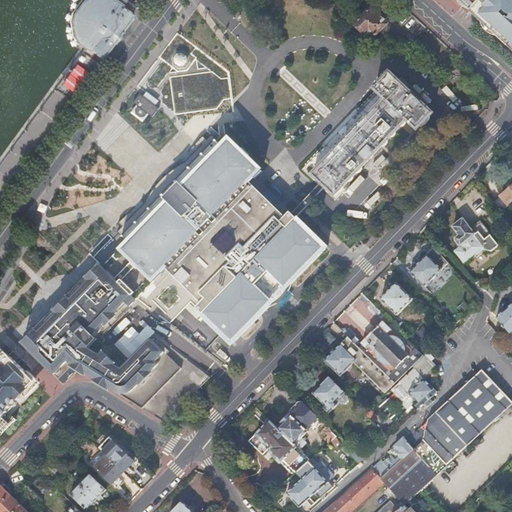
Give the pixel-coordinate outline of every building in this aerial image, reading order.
[(81,7),(79,10),(78,13),(76,17),(76,21),(76,27),(77,31),(78,34),(82,41),(86,45),(97,54),(102,57),(134,14),(115,0),(114,0),(89,0),(86,2),(81,7)] [(449,0),(459,9),(463,5),(457,0),(449,0)] [(511,0),(479,0),(471,9),(481,19),(480,20),(498,35),(500,33),(511,42),(511,0)] [(372,7),(355,24),(364,33),(365,32),(372,38),(388,22),(372,7)] [(498,35),(511,47),(511,42),(500,33),(498,35)] [(174,39),(158,57),(180,76),(185,71),(190,76),(196,69),(204,75),(211,67),(212,66),(203,58),(200,62),(174,39)] [(78,94),(100,63),(84,52),(62,82),(78,94)] [(229,83),(226,70),(219,72),(221,85),(229,83)] [(324,188),(333,195),(406,120),(416,129),(431,113),(389,73),(373,89),(384,99),(312,176),(320,184),(324,188)] [(151,117),(158,108),(139,93),(132,102),(136,105),(134,109),(134,115),(139,118),(144,117),(147,114),(151,117)] [(116,232),(121,236),(216,139),(211,134),(183,162),(177,166),(168,172),(163,177),(157,183),(150,192),(143,203),(116,232)] [(118,285),(136,300),(154,282),(162,274),(190,302),(232,344),(268,307),(272,306),(276,304),(282,299),(284,297),(287,292),(289,289),(291,284),(326,248),(296,218),(292,214),(290,212),(285,217),(250,183),(262,171),(227,137),(221,144),(126,241),(119,248),(120,248),(102,267),(118,285)] [(126,241),(221,144),(216,139),(121,236),(126,241)] [(296,218),(324,188),(320,184),(292,214),(296,218)] [(511,186),(495,202),(503,211),(511,203),(511,186)] [(457,239),(456,242),(461,247),(455,252),(459,256),(454,261),(457,264),(462,260),(464,263),(483,247),(487,251),(491,252),(500,245),(492,235),(492,234),(481,221),(471,228),(464,219),(453,227),(461,236),(457,239)] [(434,248),(410,272),(425,287),(448,263),(434,248)] [(96,265),(17,348),(21,351),(102,267),(99,263),(96,265)] [(39,362),(61,384),(77,368),(132,402),(139,396),(167,422),(208,378),(161,342),(173,328),(168,324),(136,300),(118,285),(102,267),(21,351),(35,365),(39,362)] [(190,302),(162,274),(154,282),(136,300),(168,324),(190,302)] [(414,299),(397,283),(381,300),(397,316),(414,299)] [(382,313),(369,301),(368,309),(373,314),(377,314),(379,316),(382,313)] [(511,304),(496,318),(503,326),(502,327),(503,328),(504,328),(511,335),(511,304)] [(450,308),(443,315),(455,326),(461,320),(450,308)] [(362,344),(392,373),(388,378),(395,384),(412,367),(425,355),(417,348),(414,352),(383,322),(362,344)] [(345,328),(339,329),(345,335),(355,345),(359,340),(356,337),(355,335),(349,328),(346,329),(345,328)] [(341,343),(324,361),(335,372),(340,377),(354,363),(362,371),(359,375),(381,397),(395,384),(388,378),(355,345),(345,335),(339,341),(341,343)] [(0,420),(1,419),(0,416),(0,413),(4,410),(29,385),(30,386),(31,386),(32,385),(33,384),(33,383),(33,382),(0,350),(0,349),(0,420)] [(415,370),(400,383),(409,393),(408,394),(416,401),(413,404),(419,410),(427,402),(430,405),(436,400),(433,397),(438,392),(432,386),(425,379),(431,372),(437,366),(426,354),(425,355),(412,367),(415,370)] [(77,370),(131,403),(132,402),(77,368),(61,384),(62,384),(77,370)] [(451,398),(415,431),(423,440),(414,449),(414,450),(437,477),(511,406),(511,402),(481,370),(451,398)] [(313,393),(325,405),(322,408),(328,414),(339,403),(342,404),(343,404),(345,402),(346,399),(347,398),(347,395),(339,388),(329,378),(313,393)] [(229,416),(233,420),(266,386),(262,382),(229,416)] [(167,422),(139,396),(132,402),(131,403),(158,419),(165,424),(167,422)] [(291,415),(283,422),(300,438),(307,432),(306,430),(319,418),(302,401),(299,401),(291,410),(289,414),(291,415)] [(370,408),(365,413),(369,418),(375,413),(370,408)] [(0,416),(1,419),(0,420),(0,435),(14,420),(4,410),(0,413),(0,416)] [(268,450),(294,475),(296,473),(309,462),(310,460),(270,421),(257,434),(271,448),(268,450)] [(324,431),(328,435),(324,438),(329,443),(331,440),(336,436),(337,435),(329,427),(324,431)] [(384,433),(379,438),(383,443),(388,438),(384,433)] [(331,440),(336,445),(340,441),(336,436),(331,440)] [(392,455),(384,462),(385,463),(376,471),(383,479),(414,450),(414,449),(403,437),(394,446),(395,446),(391,450),(394,454),(393,456),(392,455)] [(349,451),(360,463),(369,455),(357,443),(349,451)] [(64,444),(58,450),(62,454),(68,448),(64,444)] [(107,457),(124,473),(134,462),(118,446),(107,457)] [(58,450),(39,470),(38,471),(46,479),(48,480),(61,466),(57,462),(64,456),(62,454),(58,450)] [(391,501),(379,511),(398,511),(405,507),(417,495),(437,477),(414,450),(383,479),(376,471),(372,467),(371,467),(323,511),(352,511),(384,483),(400,500),(394,505),(391,501)] [(96,468),(113,484),(124,473),(107,457),(102,463),(101,462),(96,468)] [(236,482),(223,461),(219,463),(233,484),(236,482)] [(302,479),(320,499),(333,487),(327,480),(317,469),(316,467),(314,468),(309,462),(296,473),(302,479)] [(317,469),(327,480),(333,475),(323,464),(317,469)] [(86,510),(105,490),(90,474),(82,482),(80,481),(76,484),(78,486),(71,494),(86,510)] [(43,482),(58,496),(61,493),(48,480),(46,479),(43,482)] [(142,511),(149,511),(178,483),(175,479),(142,511)] [(302,479),(287,493),(300,507),(310,498),(315,504),(320,499),(302,479)] [(19,491),(27,499),(36,508),(43,501),(26,484),(19,491)] [(0,487),(0,503),(8,495),(0,487)] [(8,495),(0,503),(0,511),(14,511),(20,506),(8,495)] [(256,511),(245,496),(241,498),(251,511),(256,511)] [(423,501),(415,508),(418,511),(426,504),(423,501)] [(191,511),(182,502),(171,511),(191,511)]
